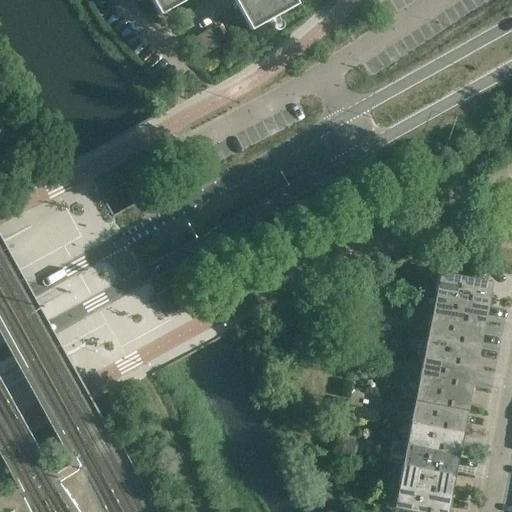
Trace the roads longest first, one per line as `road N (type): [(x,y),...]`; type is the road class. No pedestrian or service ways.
road 1 (secondary): [(122,290),(361,152)]
road 2 (secondary): [(342,118),(102,252)]
road 3 (secondary): [(511,23),(342,118)]
road 4 (secondary): [(361,152),(511,67)]
road 5 (secondary): [(0,356),(122,290)]
road 6 (residential): [(488,511),(511,383)]
